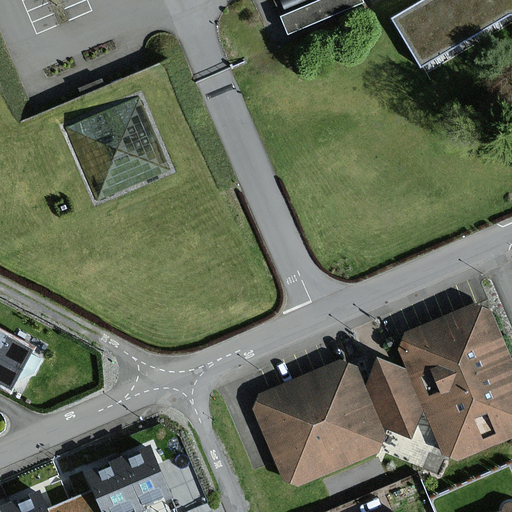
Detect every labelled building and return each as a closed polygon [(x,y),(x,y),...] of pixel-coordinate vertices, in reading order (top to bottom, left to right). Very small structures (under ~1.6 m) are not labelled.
[(511,0),(320,0),(283,16),(291,36),(367,3),(366,0),(428,0),(396,20),(422,68),(511,10),(511,9),(511,0)] [(168,170),(138,98),(67,128),(97,200),(168,170)] [(366,386),(363,379),(358,366),(340,361),(301,377),(263,393),(255,411),(272,452),(282,478),(298,485),(338,469),(380,452),(386,435),(385,432),(383,428),(412,437),(426,413),(434,432),(443,453),(450,456),(457,459),(495,444),(511,437),(511,356),(499,324),(494,313),(477,304),(443,317),(408,332),(400,348),(406,362),(409,369),(380,357),(366,386)] [(31,350),(0,333),(0,379),(12,386),(31,350)] [(170,496),(149,446),(118,459),(139,509),(170,496)] [(118,459),(87,472),(94,490),(103,511),(131,511),(139,509),(118,459)] [(48,509),(49,511),(103,511),(94,490),(48,509)] [(49,511),(48,509),(42,493),(10,506),(12,511),(49,511)] [(501,511),(511,511),(511,502),(506,505),(505,511),(501,511)]
